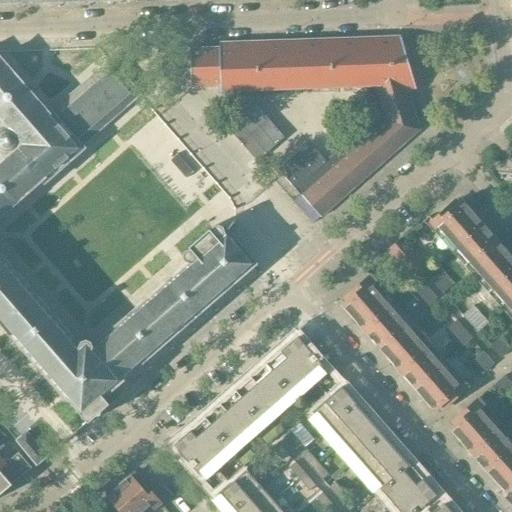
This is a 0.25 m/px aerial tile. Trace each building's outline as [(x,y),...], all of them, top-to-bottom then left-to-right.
[(219,49),(189,50),(191,88),(220,87),(220,91),(365,86),(375,118),(325,162),(308,143),(278,170),(300,196),(320,218),(419,131),(407,91),(416,91),(400,37),(218,44),(219,49)] [(110,389),(254,265),(254,264),(237,245),(238,244),(231,236),(229,234),(226,231),(224,233),(223,228),(212,227),(210,232),(209,230),(188,248),(190,250),(185,251),(182,256),(184,261),(189,264),(92,347),(91,342),(81,342),(78,346),(0,256),(0,215),(41,180),(44,183),(44,182),(83,149),(81,146),(139,95),(110,62),(51,112),(49,110),(46,112),(0,60),(0,152),(6,159),(0,164),(0,322),(87,423),(118,397),(110,389)] [(252,101),(224,126),(256,162),(284,138),(252,101)] [(177,154),(169,161),(186,179),(193,172),(177,154)] [(300,196),(292,203),(312,225),(320,218),(300,196)] [(508,254),(472,213),(461,201),(457,205),(454,202),(427,225),(433,232),(438,228),(481,277),(508,254)] [(387,252),(412,280),(427,266),(403,238),(387,252)] [(511,258),(508,254),(481,277),(511,312),(511,258)] [(438,266),(432,271),(427,276),(442,293),(453,283),(438,266)] [(416,335),(380,294),(372,285),(377,281),(371,274),(344,298),(347,301),(342,306),(389,358),(416,335)] [(425,308),(436,298),(421,281),(410,291),(425,308)] [(462,316),(477,333),(488,323),(473,306),(462,316)] [(471,338),(456,321),(445,330),(460,348),(471,338)] [(458,383),(416,335),(389,358),(434,410),(439,406),(442,409),(469,386),(463,379),(458,383)] [(297,337),(209,414),(173,446),(217,496),(230,484),(211,464),(252,428),(267,445),(284,430),(269,413),(310,377),(328,398),(341,387),(297,337)] [(500,358),(510,349),(500,337),(490,347),(500,358)] [(493,364),(483,352),(472,362),(483,373),(493,364)] [(503,397),(511,389),(511,385),(504,376),(493,385),(503,397)] [(341,387),(328,398),(312,412),(326,428),(355,403),(341,387)] [(511,445),(488,418),(480,409),(485,404),(479,398),(452,421),(455,425),(450,429),(505,491),(501,494),(511,506),(511,445)] [(297,419),(309,409),(303,402),(291,413),(297,419)] [(355,403),(326,428),(340,444),(369,418),(355,403)] [(369,418),(340,444),(353,459),(380,436),(382,434),(369,418)] [(292,432),(306,445),(314,436),(300,423),(292,432)] [(25,431),(14,441),(35,466),(47,456),(25,431)] [(284,437),(295,449),(301,443),(290,431),(284,437)] [(380,436),(353,459),(366,474),(395,449),(382,434),(380,436)] [(282,460),(288,455),(278,443),(271,448),(282,460)] [(395,449),(366,474),(380,490),(409,464),(395,449)] [(237,460),(243,467),(255,456),(249,450),(237,460)] [(308,451),(301,457),(312,468),(318,463),(308,451)] [(0,494),(31,468),(18,452),(4,464),(5,465),(0,469),(0,494)] [(295,462),(289,468),(299,480),(305,474),(295,462)] [(328,475),(318,463),(312,468),(322,480),(328,475)] [(436,496),(409,464),(380,490),(396,508),(392,511),(417,511),(434,498),(436,496)] [(246,470),(230,484),(217,496),(231,511),(233,510),(260,486),(246,470)] [(315,486),(305,474),(299,480),(309,491),(315,486)] [(161,504),(137,478),(134,480),(130,476),(119,486),(141,511),(144,511),(152,506),(155,510),(161,504)] [(335,482),(328,487),(338,499),(345,493),(335,482)] [(141,511),(119,486),(107,496),(111,501),(108,504),(114,511),(141,511)] [(260,486),(233,510),(231,511),(261,511),(274,502),(260,486)] [(332,505),(322,493),(315,498),(326,510),(332,505)] [(355,505),(345,493),(338,499),(349,511),(355,505)] [(282,511),(274,502),(261,511),(282,511)]
